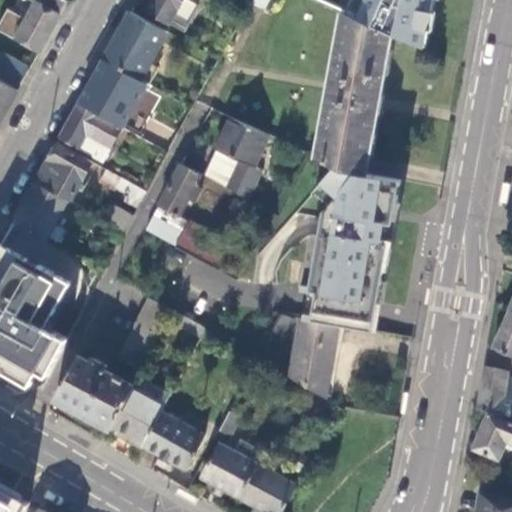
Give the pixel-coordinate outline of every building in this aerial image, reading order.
[(16,38),(40,51),(68,0),(67,0),(32,0),(36,2),(16,38)] [(183,0),(153,0),(147,11),(170,24),(183,0)] [(361,0),(354,16),(393,33),(425,47),(433,0),(361,0)] [(366,175),(393,33),(354,16),(343,11),(317,158),(345,171),(366,175)] [(152,62),(168,33),(131,12),(104,60),(151,86),(160,67),(152,62)] [(142,84),(103,61),(80,99),(120,122),(142,84)] [(0,123),(19,90),(0,79),(0,123)] [(103,161),(122,127),(80,104),(60,138),(103,161)] [(269,135),(258,130),(231,117),(216,147),(236,159),(224,186),(247,198),(261,171),(254,167),(269,135)] [(92,162),(57,143),(36,182),(68,200),(70,201),(92,162)] [(236,159),(216,147),(203,174),(224,186),(236,159)] [(201,173),(182,162),(157,209),(164,213),(166,209),(178,215),(188,198),(194,202),(201,190),(195,186),(201,173)] [(302,290),(309,291),(317,293),(313,314),(305,313),(305,318),(338,324),(373,330),(401,181),(366,175),(345,171),(335,166),(314,191),(329,205),(324,211),(319,239),(310,285),(303,284),(302,290)] [(127,194),(132,184),(109,171),(103,182),(127,194)] [(68,200),(36,182),(13,222),(46,240),(68,200)] [(503,183),(496,182),(494,201),(500,202),(503,183)] [(138,209),(147,192),(132,184),(127,194),(124,201),(138,209)] [(269,222),(274,213),(249,199),(244,207),(269,222)] [(131,221),(134,216),(110,203),(102,219),(116,227),(126,232),(131,221)] [(153,216),(146,229),(176,246),(184,232),(153,216)] [(184,232),(176,246),(192,254),(222,271),(236,246),(190,221),(184,232)] [(119,243),(126,232),(116,227),(110,238),(119,243)] [(311,238),(303,284),(310,285),(319,239),(311,238)] [(70,280),(0,240),(0,365),(30,383),(39,368),(45,371),(66,334),(46,323),(70,280)] [(168,320),(172,311),(148,297),(119,356),(143,369),(168,320)] [(511,310),(510,309),(493,347),(511,355),(511,310)] [(328,399),(338,324),(298,320),(291,378),(328,399)] [(133,387),(134,385),(106,370),(108,365),(94,357),(91,362),(78,355),(54,399),(109,430),(133,387)] [(511,383),(511,381),(511,378),(506,377),(507,371),(499,369),(483,366),(478,390),(475,410),(489,412),(497,413),(496,415),(511,422),(511,383)] [(401,430),(406,410),(400,409),(395,429),(401,430)] [(511,422),(496,415),(489,412),(472,448),(498,459),(506,442),(511,444),(511,422)] [(214,444),(197,484),(265,511),(282,511),(297,478),(214,444)] [(0,511),(25,511),(31,502),(0,484),(0,511)] [(476,511),(511,511),(511,499),(479,494),(476,511)]
